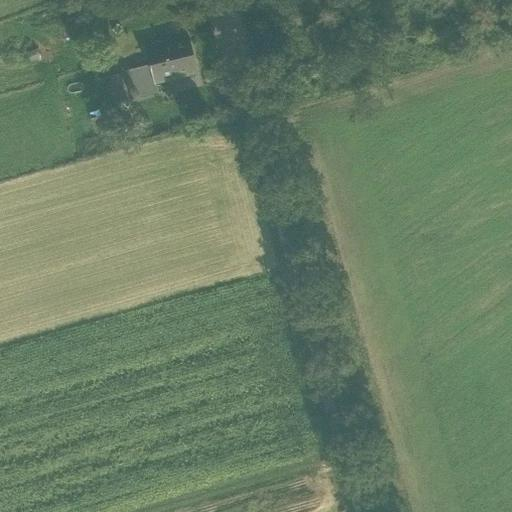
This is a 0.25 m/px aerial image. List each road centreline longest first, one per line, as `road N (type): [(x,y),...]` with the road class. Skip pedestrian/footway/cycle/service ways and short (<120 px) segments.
road 1 (unclassified): [(229,8),(368,511)]
road 2 (track): [(227,0),(229,8),(117,48)]
